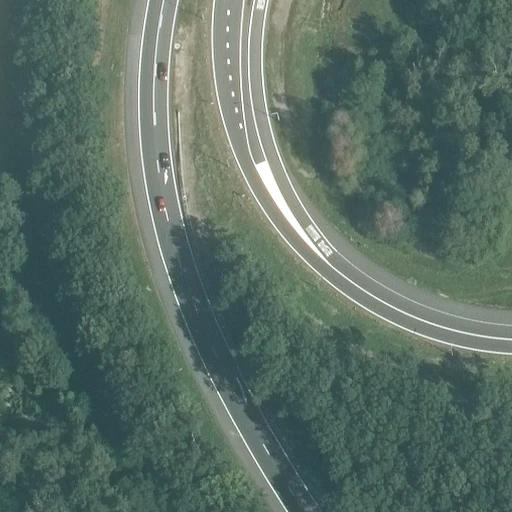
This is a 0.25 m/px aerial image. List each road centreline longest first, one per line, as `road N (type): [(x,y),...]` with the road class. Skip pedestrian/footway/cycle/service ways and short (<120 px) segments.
road 1 (motorway): [(163,0),(153,125),(180,268),(215,352),(308,511)]
road 2 (motorway): [(511,346),(411,325),(366,302),(286,231),(233,131),(231,0)]
